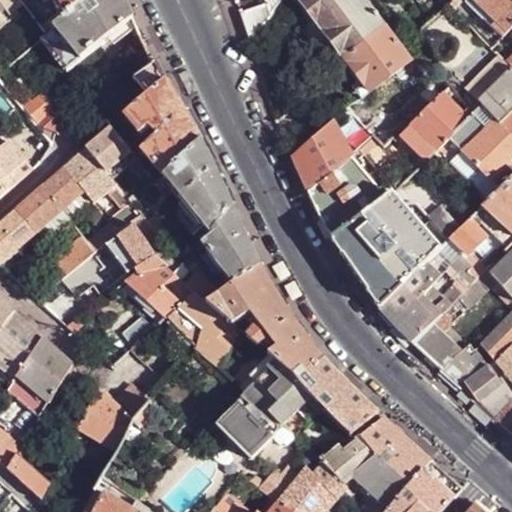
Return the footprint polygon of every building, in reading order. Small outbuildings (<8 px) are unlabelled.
[(49,0),(19,0),(47,35),(55,28),(68,18),(66,14),(65,15),(49,0)] [(134,18),(125,0),(89,0),(68,18),(55,28),(81,61),(110,38),(132,19),(134,18)] [(59,0),(66,14),(68,18),(89,0),(59,0)] [(266,7),(271,18),(286,0),(265,0),(262,4),(266,7)] [(297,0),(320,29),(325,25),(356,0),(297,0)] [(344,61),(384,30),(360,0),(356,0),(325,25),(320,29),(344,61)] [(471,0),(507,35),(511,30),(511,2),(509,0),(471,0)] [(271,18),(266,7),(240,16),(249,42),(271,18)] [(0,28),(13,18),(5,8),(0,12),(0,28)] [(110,38),(115,45),(136,27),(132,19),(110,38)] [(81,61),(55,28),(47,35),(42,39),(68,71),(81,61)] [(384,30),(344,61),(360,81),(370,94),(393,75),(404,66),(409,62),(384,30)] [(428,64),(434,71),(438,67),(429,53),(422,59),(428,64)] [(506,65),(497,56),(477,79),(490,91),(511,70),(506,65)] [(161,72),(155,61),(150,64),(135,78),(136,79),(149,93),(165,79),(161,72)] [(402,86),(428,110),(443,94),(449,87),(434,71),(428,64),(413,77),(402,86)] [(404,66),(393,75),(402,86),(413,77),(404,66)] [(490,91),(478,105),(482,109),(482,108),(495,121),(501,126),(511,115),(511,70),(490,91)] [(0,79),(0,105),(3,109),(16,100),(0,79)] [(180,105),(165,79),(149,93),(138,103),(125,115),(143,134),(151,126),(158,134),(143,149),(166,177),(201,142),(180,105)] [(490,91),(477,79),(464,93),(474,102),(478,105),(490,91)] [(362,100),(370,94),(360,81),(352,87),(362,100)] [(402,86),(391,96),(403,109),(377,133),(375,135),(376,136),(386,148),(394,139),(397,142),(401,138),(412,127),(428,110),(402,86)] [(449,87),(443,94),(447,100),(454,92),(449,87)] [(450,139),(468,122),(462,115),(447,100),(443,94),(428,110),(412,127),(437,152),(450,139)] [(30,98),(21,106),(52,144),(53,141),(58,124),(62,119),(51,109),(52,107),(43,95),(34,102),(30,98)] [(365,121),(377,133),(403,109),(391,96),(365,121)] [(474,116),(482,109),(478,105),(474,102),(469,108),(474,116)] [(469,108),(462,115),(468,122),(474,116),(469,108)] [(495,121),(482,108),(482,109),(474,116),(487,129),(495,121)] [(509,135),(511,137),(511,115),(501,126),(509,135)] [(511,181),(511,169),(510,167),(511,161),(511,137),(509,135),(501,126),(495,121),(487,129),(474,116),(468,122),(450,139),(501,191),(511,181)] [(128,133),(118,122),(110,128),(128,148),(132,144),(126,136),(128,133)] [(345,168),(355,157),(337,130),(335,127),(332,124),(292,160),(308,196),(345,168)] [(412,127),(401,138),(425,163),(437,152),(412,127)] [(110,128),(89,147),(109,171),(119,163),(131,152),(128,148),(110,128)] [(450,139),(437,152),(489,203),(501,191),(450,139)] [(211,160),(201,142),(166,177),(184,197),(187,200),(209,225),(217,234),(208,242),(239,282),(261,267),(246,235),(242,227),(228,197),(215,167),(211,160)] [(89,147),(66,167),(86,190),(96,201),(104,195),(94,183),(109,171),(89,147)] [(367,155),(363,149),(355,157),(360,163),(367,155)] [(24,177),(34,167),(22,153),(0,171),(0,173),(12,187),(24,177)] [(382,205),(389,198),(385,193),(360,163),(355,157),(345,168),(308,196),(321,222),(332,241),(382,205)] [(124,169),(119,163),(109,171),(114,177),(124,169)] [(66,167),(44,187),(63,209),(66,207),(74,216),(87,204),(80,195),(86,190),(66,167)] [(114,177),(109,171),(94,183),(104,195),(111,190),(125,207),(111,219),(113,220),(115,223),(121,231),(136,220),(145,213),(138,205),(137,203),(132,198),(120,182),(114,177)] [(0,173),(0,197),(12,187),(0,173)] [(385,193),(389,198),(392,195),(404,183),(401,178),(385,193)] [(511,181),(501,191),(489,203),(483,209),(511,236),(511,181)] [(44,187),(18,210),(36,232),(63,209),(44,187)] [(143,198),(138,192),(132,198),(137,203),(138,205),(145,213),(152,220),(159,213),(145,196),(143,198)] [(381,311),(426,264),(439,252),(440,250),(403,207),(392,195),(389,198),(382,205),(332,241),(381,311)] [(187,200),(184,197),(178,203),(180,206),(187,200)] [(180,206),(177,209),(198,234),(209,225),(187,200),(180,206)] [(428,219),(447,242),(451,239),(459,230),(440,208),(428,219)] [(72,219),(63,209),(36,232),(45,241),(72,219)] [(459,230),(451,239),(465,252),(467,253),(471,249),(474,252),(476,251),(497,231),(511,245),(511,236),(483,209),(459,230)] [(36,232),(18,210),(10,217),(28,238),(36,232)] [(152,220),(145,213),(136,220),(138,223),(142,228),(152,220)] [(176,231),(159,213),(152,220),(159,228),(169,237),(176,231)] [(28,238),(10,217),(0,225),(0,237),(13,249),(28,238)] [(108,241),(121,231),(115,223),(113,220),(90,240),(98,249),(108,241)] [(138,223),(110,244),(122,262),(130,271),(134,266),(159,250),(149,237),(142,228),(138,223)] [(169,237),(159,228),(149,237),(159,250),(161,252),(174,243),(169,237)] [(90,240),(86,235),(60,258),(66,266),(42,285),(47,291),(61,280),(71,271),(98,249),(90,240)] [(13,249),(0,237),(0,263),(0,264),(13,249)] [(440,250),(439,252),(453,266),(465,252),(451,239),(447,242),(440,250)] [(492,267),(476,251),(474,252),(471,249),(467,253),(477,263),(472,268),(480,278),(481,277),(487,271),(492,267)] [(449,270),(467,290),(480,278),(472,268),(477,263),(467,253),(465,252),(453,266),(449,270)] [(129,281),(168,317),(195,292),(196,291),(183,278),(159,253),(136,268),(140,273),(134,278),(129,281)] [(511,255),(508,259),(491,276),(511,298),(511,255)] [(130,271),(122,262),(112,269),(123,285),(129,281),(134,278),(130,271)] [(381,311),(395,328),(421,300),(432,288),(442,278),(437,275),(426,264),(381,311)] [(208,280),(194,265),(183,278),(196,291),(208,280)] [(136,268),(134,266),(130,271),(134,278),(140,273),(136,268)] [(273,287),(261,267),(239,282),(224,294),(210,303),(234,325),(250,314),(258,325),(248,337),(259,346),(267,337),(273,346),(266,352),(270,356),(277,362),(298,380),(324,359),(320,355),(308,339),(303,333),(277,293),(273,287)] [(511,311),(511,298),(491,276),(487,271),(481,277),(490,287),(511,311)] [(459,298),(468,308),(490,287),(481,277),(480,278),(467,290),(463,295),(459,298)] [(224,294),(210,279),(208,280),(196,291),(195,292),(210,303),(224,294)] [(442,299),(450,307),(459,298),(463,295),(456,287),(442,299)] [(438,317),(450,307),(442,299),(432,288),(421,300),(438,317)] [(210,303),(195,292),(168,317),(192,346),(215,366),(243,332),(234,325),(210,303)] [(468,308),(459,298),(450,307),(438,317),(432,324),(443,334),(452,325),(451,324),(468,308)] [(0,333),(15,313),(0,299),(0,333)] [(421,300),(395,328),(411,344),(432,324),(438,317),(421,300)] [(76,321),(63,309),(57,315),(68,326),(76,321)] [(160,324),(147,312),(123,333),(136,345),(160,324)] [(44,340),(15,313),(0,333),(0,355),(21,373),(44,340)] [(495,362),(511,345),(511,314),(482,346),(495,362)] [(438,369),(459,350),(443,334),(432,324),(411,344),(438,369)] [(73,366),(44,340),(21,373),(17,379),(48,405),(57,390),(73,366)] [(511,345),(495,362),(505,376),(505,377),(511,385),(511,345)] [(442,372),(450,379),(479,356),(471,347),(463,353),(442,372)] [(438,369),(442,372),(463,353),(459,350),(438,369)] [(21,373),(0,355),(0,367),(16,381),(17,379),(21,373)] [(277,362),(270,356),(240,387),(246,393),(277,362)] [(450,379),(461,389),(488,368),(479,356),(450,379)] [(338,376),(324,359),(298,380),(312,396),(319,403),(324,398),(329,402),(323,408),(351,434),(377,413),(373,409),(366,403),(352,390),(349,386),(338,376)] [(298,380),(277,362),(246,393),(235,404),(238,407),(239,405),(271,437),(312,396),(298,380)] [(85,377),(73,366),(57,390),(63,393),(67,388),(75,392),(85,377)] [(489,368),(488,368),(461,389),(477,404),(500,382),(489,368)] [(191,390),(171,370),(161,380),(181,400),(191,390)] [(511,385),(505,377),(500,382),(477,404),(511,435),(511,385)] [(48,405),(17,379),(16,381),(9,390),(40,417),(48,405)] [(181,400),(161,380),(151,390),(171,411),(181,400)] [(136,387),(132,384),(115,404),(133,422),(150,401),(145,396),(136,387)] [(113,402),(101,391),(80,429),(118,450),(133,422),(115,404),(113,402)] [(271,437),(239,405),(238,407),(219,426),(219,427),(250,458),(251,458),(273,438),(271,437)] [(400,434),(384,419),(343,452),(340,446),(323,461),(325,464),(342,483),(342,484),(351,476),(400,434)] [(22,446),(0,426),(0,461),(8,469),(16,455),(22,446)] [(250,458),(219,427),(205,441),(236,472),(250,458)] [(410,444),(400,434),(351,476),(389,510),(424,470),(431,462),(410,444)] [(31,450),(24,444),(22,446),(16,455),(23,461),(31,450)] [(24,484),(41,500),(50,483),(23,461),(16,455),(8,469),(24,484)] [(325,464),(323,461),(309,468),(314,473),(325,464)] [(441,471),(431,462),(424,470),(435,480),(434,481),(454,499),(462,490),(441,471)] [(342,483),(325,464),(314,473),(309,468),(308,467),(298,480),(290,489),(289,491),(278,505),(287,511),(317,511),(331,496),(342,483)] [(289,491),(260,470),(250,483),(267,495),(278,504),(278,505),(289,491)] [(435,480),(424,470),(389,510),(387,511),(442,511),(454,499),(434,481),(435,480)] [(298,480),(290,473),(282,482),(290,489),(298,480)] [(108,481),(103,478),(100,484),(105,487),(108,481)] [(0,481),(0,507),(13,493),(0,481)] [(342,484),(342,483),(331,496),(337,501),(346,489),(342,484)] [(106,493),(96,511),(136,511),(128,507),(106,493)] [(287,511),(278,505),(278,504),(271,511),(246,511),(240,506),(225,496),(215,509),(218,511),(287,511)] [(151,511),(133,499),(128,507),(136,511),(151,511)]
